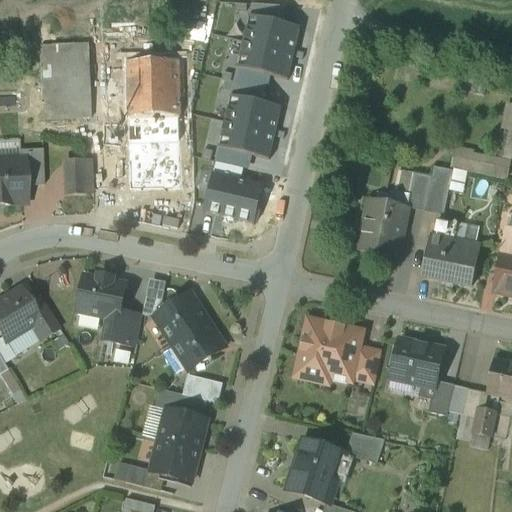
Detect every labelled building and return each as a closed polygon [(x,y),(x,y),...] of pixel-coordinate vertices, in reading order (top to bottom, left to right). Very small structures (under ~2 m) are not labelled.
[(297,30),(256,21),(245,68),(287,77),(297,30)] [(90,47),(39,49),(41,121),(92,119),(90,47)] [(180,122),(179,63),(127,64),(126,64),(128,123),(129,123),(180,122)] [(128,123),(126,64),(105,65),(106,124),(128,123)] [(283,107),(226,94),(214,147),(270,160),(283,107)] [(180,122),(129,123),(130,167),(181,166),(180,122)] [(42,151),(19,152),(19,161),(20,161),(21,188),(43,187),(42,151)] [(0,161),(0,206),(10,206),(10,205),(22,205),(21,188),(20,161),(19,161),(0,161)] [(91,163),(62,164),(63,198),(92,197),(91,163)] [(431,178),(415,175),(407,210),(408,210),(424,214),(431,178)] [(451,184),(431,178),(424,214),(444,218),(451,184)] [(407,210),(369,202),(364,225),(365,225),(359,253),(398,261),(408,210),(407,210)] [(480,249),(454,244),(458,226),(437,222),(434,240),(431,239),(422,280),(442,284),(443,282),(472,288),(480,249)] [(511,233),(508,233),(503,256),(511,257),(511,233)] [(511,257),(503,256),(495,295),(511,298),(511,257)] [(99,282),(84,279),(77,313),(109,319),(119,321),(120,313),(125,287),(112,285),(112,281),(99,278),(99,282)] [(146,302),(158,304),(156,314),(161,309),(166,285),(150,282),(146,302)] [(19,291),(0,303),(0,336),(5,344),(31,327),(39,323),(29,306),(19,291)] [(172,346),(208,324),(191,297),(155,319),(172,346)] [(59,330),(40,299),(29,306),(39,323),(31,327),(40,342),(59,330)] [(143,318),(149,319),(156,314),(158,304),(146,302),(143,318)] [(104,344),(132,350),(139,317),(120,313),(119,321),(109,319),(104,344)] [(208,324),(172,346),(189,373),(225,350),(208,324)] [(361,335),(309,324),(297,379),(327,385),(330,374),(338,371),(351,373),(352,374),(358,349),(361,335)] [(445,352),(399,342),(390,381),(421,388),(419,399),(432,402),(432,401),(437,384),(445,352)] [(382,354),(358,349),(352,374),(351,373),(349,382),(375,388),(382,354)] [(511,366),(494,363),(487,396),(511,400),(511,366)] [(188,378),(187,382),(203,386),(199,401),(218,406),(223,387),(188,378)] [(203,386),(187,382),(183,397),(199,401),(203,386)] [(455,388),(437,384),(432,401),(432,402),(429,414),(448,419),(449,414),(448,414),(455,388)] [(469,391),(455,388),(448,414),(449,414),(462,417),(469,391)] [(496,414),(479,410),(483,394),(469,391),(462,417),(476,420),(471,448),(488,452),(496,414)] [(208,423),(167,413),(159,442),(200,452),(208,423)] [(385,442),(353,436),(348,450),(367,456),(366,462),(377,466),(385,442)] [(200,452),(159,442),(151,473),(165,477),(192,484),(200,452)] [(341,454),(305,442),(296,470),(295,469),(287,492),(330,507),(338,483),(332,481),(341,454)] [(147,472),(131,468),(126,485),(143,489),(147,472)] [(165,477),(151,473),(147,472),(143,489),(161,494),(165,477)] [(156,511),(126,503),(124,511),(156,511)]
